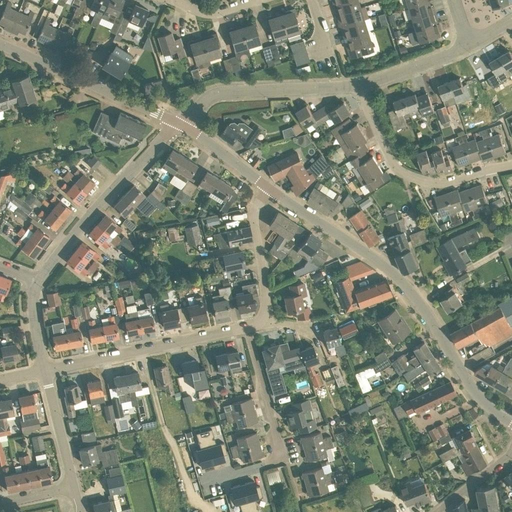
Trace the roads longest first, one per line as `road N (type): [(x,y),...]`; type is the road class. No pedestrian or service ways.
road 1 (tertiary): [(511,421),(474,390),(408,288),(269,188)]
road 2 (residential): [(247,328),(285,457),(200,481)]
road 3 (residential): [(511,167),(455,182),(401,173),(356,85)]
road 4 (residential): [(38,279),(179,122)]
road 5 (residential): [(45,371),(247,328)]
road 6 (tertiary): [(179,122),(0,43)]
road 7 (residential): [(179,122),(200,98),(221,92),(356,85)]
road 8 (residential): [(247,328),(262,318),(266,298),(253,215),(269,188)]
